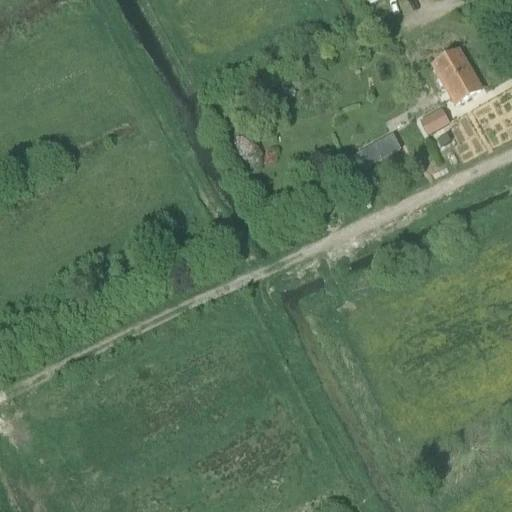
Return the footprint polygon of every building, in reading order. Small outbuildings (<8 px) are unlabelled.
[(434,69),(456,108),(480,93),(458,55),(434,69)] [(438,108),(417,120),(424,133),(445,121),(438,108)] [(447,137),(436,143),(440,150),(451,144),(447,137)] [(391,139),(356,158),(364,173),(399,153),(391,139)] [(34,429),(20,434),(29,454),(43,448),(34,429)]
